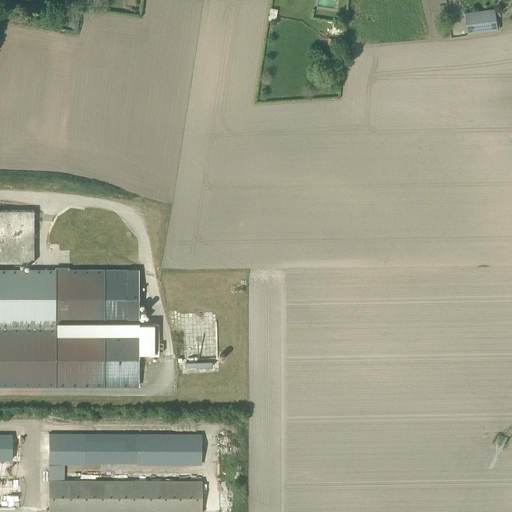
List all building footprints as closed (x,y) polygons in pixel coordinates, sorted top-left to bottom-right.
[(469,34),(476,33),(498,30),(495,9),(466,13),(468,34),(469,34)] [(77,29),(79,20),(53,17),(51,26),(77,29)] [(0,261),(35,261),(35,209),(0,209),(0,261)] [(55,271),(0,270),(0,385),(139,385),(139,354),(139,324),(139,270),(69,270),(69,267),(55,268),(55,271)] [(139,324),(139,354),(159,354),(159,324),(139,324)] [(0,507),(20,507),(20,477),(0,476),(0,461),(20,462),(20,459),(20,434),(0,433),(0,507)] [(201,464),(201,435),(49,434),(49,463),(201,464)] [(202,511),(202,482),(49,481),(49,511),(202,511)]
